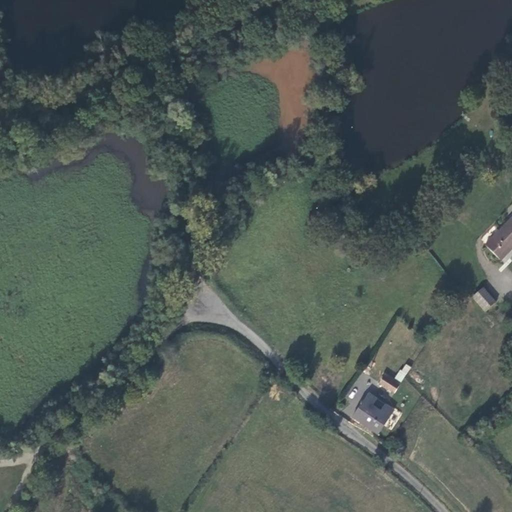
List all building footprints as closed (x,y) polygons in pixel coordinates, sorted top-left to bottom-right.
[(511,217),(482,246),(497,262),(511,247),(511,217)] [(469,298),(473,303),(484,292),(480,288),(469,298)] [(484,292),(473,303),(482,312),(492,301),(484,292)] [(380,383),(395,393),(398,387),(383,377),(380,383)] [(385,404),(380,412),(372,406),(376,399),(368,394),(352,418),(378,434),(394,410),(385,404)]
